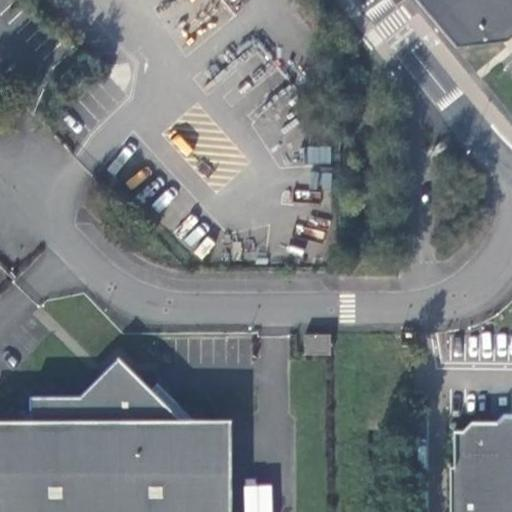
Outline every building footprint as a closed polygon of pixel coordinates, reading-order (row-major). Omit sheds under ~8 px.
[(511,40),(511,0),(415,0),(457,50),(504,48),(511,40)] [(302,336),(302,356),(331,355),(331,337),(302,336)] [(234,511),(234,422),(193,423),(182,423),(152,391),(121,359),(82,397),(31,397),(32,422),(0,422),(0,511),(234,511)] [(158,386),(152,391),(182,423),(193,423),(158,386)] [(511,511),(511,418),(501,418),(492,425),(470,426),(460,433),(453,433),(454,469),(450,470),(450,511),(511,511)]
